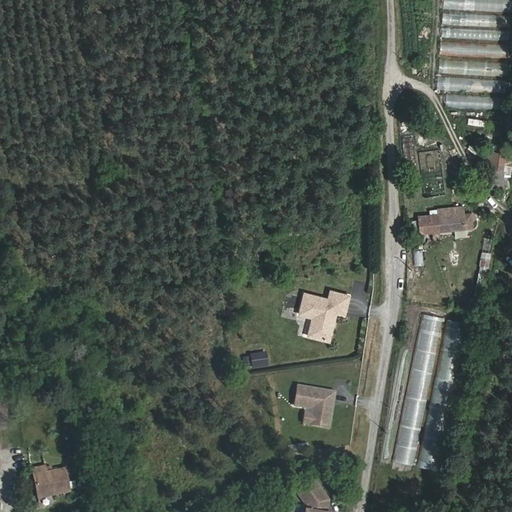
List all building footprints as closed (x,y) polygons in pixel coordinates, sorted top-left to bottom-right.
[(492,27),(509,27),(509,16),(492,15),(492,27)] [(496,32),(495,39),(507,40),(508,33),(496,32)] [(506,79),(509,45),(488,43),(482,40),(476,51),(481,54),(476,64),(471,61),(467,61),(468,51),(472,51),(473,42),(471,47),(461,42),(452,60),(442,59),(440,71),(451,76),(450,85),(471,87),(472,86),(482,92),(504,94),(506,79)] [(466,125),(485,128),(486,121),(467,118),(466,125)] [(511,168),(511,155),(485,151),(483,168),(511,171),(511,168)] [(502,180),(492,179),(492,190),(502,191),(502,180)] [(420,216),(422,234),(466,229),(464,206),(453,207),(453,209),(438,210),(439,214),(420,216)] [(487,270),(490,253),(481,252),(478,269),(487,270)] [(304,296),(299,316),(312,320),(310,328),(315,329),(312,340),(328,344),(333,324),(331,320),(332,314),(336,315),(344,317),(348,298),(330,294),(328,302),(304,296)] [(265,353),(251,353),(251,365),(265,365),(265,353)] [(332,400),(334,392),(297,385),(294,404),(311,407),(310,413),(309,423),(328,426),(331,406),(329,405),(330,400),(332,400)] [(310,413),(304,412),(302,422),(309,423),(310,413)] [(298,440),(289,440),(289,450),(298,450),(298,440)] [(45,467),(33,470),(39,498),(69,492),(64,469),(46,473),(45,467)] [(308,506),(306,511),(327,511),(329,501),(316,484),(311,482),(298,492),(308,506)]
